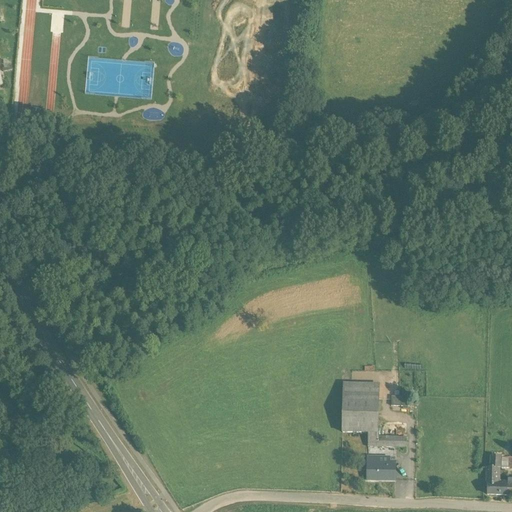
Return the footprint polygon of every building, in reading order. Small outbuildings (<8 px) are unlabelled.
[(377,433),(379,382),(343,382),(342,432),(366,433),(377,433)] [(409,395),(391,394),(391,404),(409,404),(409,395)] [(406,435),(377,433),(366,433),(366,446),(405,448),(406,435)] [(378,457),(367,456),(367,479),(379,479),(379,478),(394,478),(395,461),(378,461),(378,457)] [(501,456),(491,456),(491,468),(497,468),(497,469),(500,469),(501,456)] [(511,459),(502,460),(501,469),(511,469),(511,459)] [(491,468),(488,468),(487,495),(507,496),(508,487),(497,486),(497,469),(497,468),(491,468)]
